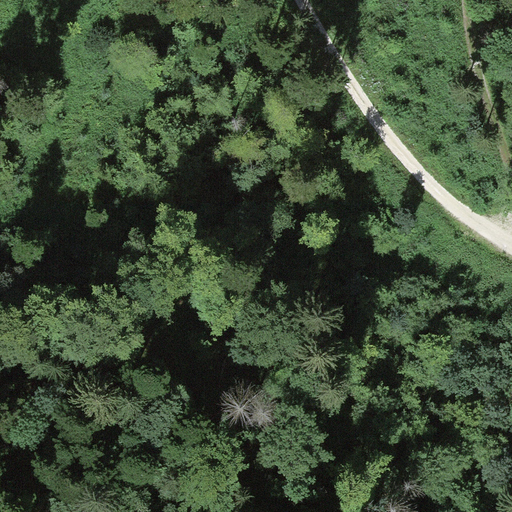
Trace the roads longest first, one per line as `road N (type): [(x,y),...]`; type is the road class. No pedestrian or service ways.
road 1 (track): [(308,0),(328,43),(425,183),(511,247)]
road 2 (track): [(511,165),(472,51),(469,0)]
